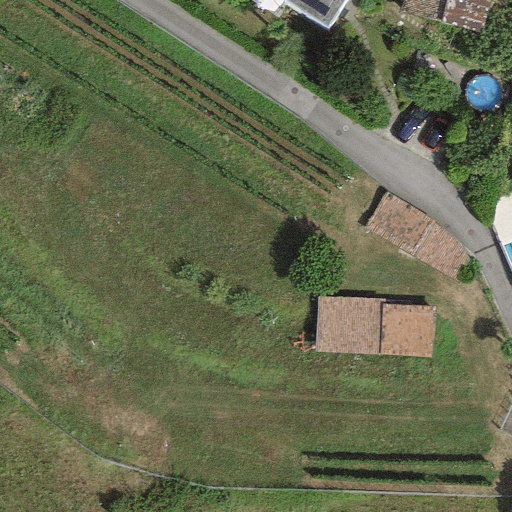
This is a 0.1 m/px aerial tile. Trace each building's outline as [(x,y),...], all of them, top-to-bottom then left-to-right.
[(343,0),(280,0),(325,29),(343,0)] [(402,0),(399,12),(437,24),(443,0),(402,0)] [(488,0),(443,0),(437,24),(479,35),(488,0)] [(432,222),(384,193),(362,228),(458,285),(472,269),(457,245),(432,222)] [(381,300),(314,298),(312,353),(429,357),(431,308),(381,306),(381,300)]
